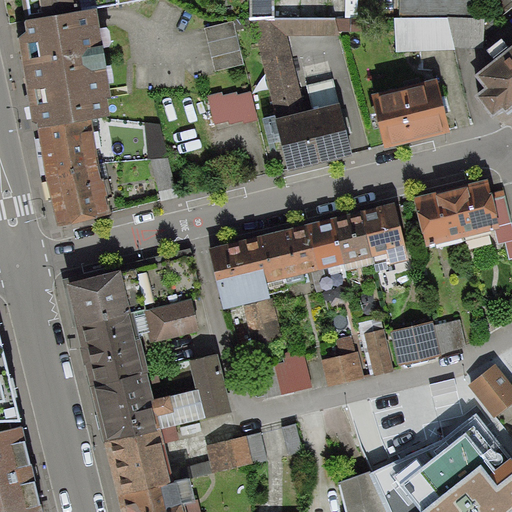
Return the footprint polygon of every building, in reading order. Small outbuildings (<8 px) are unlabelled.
[(79,15),(75,0),(25,0),(29,22),(79,15)] [(115,0),(75,0),(79,15),(95,11),(117,7),(115,0)] [(471,0),(394,0),(394,23),(446,22),(471,22),(471,0)] [(511,0),(502,0),(511,11),(511,0)] [(42,127),(89,119),(109,114),(106,98),(110,97),(101,48),(106,48),(111,42),(105,26),(100,26),(95,11),(79,15),(29,22),(26,22),(31,43),(26,49),(42,127)] [(324,22),(246,22),(275,122),(269,124),(280,176),(348,161),(329,83),(303,89),(311,115),(302,117),(281,39),(325,40),(324,22)] [(446,22),(394,23),(388,22),(391,57),(454,55),(452,46),(446,22)] [(446,22),(452,46),(488,44),(486,23),(471,22),(446,22)] [(511,49),(507,53),(500,44),(482,58),(488,66),(470,80),(481,94),(471,102),(487,122),(498,113),(501,117),(511,107),(511,49)] [(433,84),(367,101),(380,154),(447,137),(433,84)] [(220,85),(206,89),(213,119),(227,116),(227,118),(242,115),(242,119),(256,116),(250,88),(238,91),(237,87),(221,91),(220,85)] [(42,127),(52,177),(96,166),(91,128),(89,119),(42,127)] [(161,145),(143,147),(144,163),(147,163),(163,162),(161,145)] [(163,162),(147,163),(157,204),(172,198),(163,162)] [(58,219),(70,224),(110,214),(105,195),(112,193),(108,177),(99,179),(96,166),(52,177),(58,219)] [(488,185),(451,193),(462,240),(498,231),(488,185)] [(451,193),(414,201),(425,248),(462,240),(451,193)] [(390,203),(360,210),(371,254),(400,247),(390,203)] [(360,210),(331,217),(341,261),(371,254),(360,210)] [(331,217),(301,224),(312,268),(341,261),(331,217)] [(301,224),(272,231),(283,275),(312,268),(301,224)] [(272,231),(243,238),(253,282),(283,275),(272,231)] [(243,238),(213,245),(224,289),(253,282),(243,238)] [(59,279),(70,325),(131,310),(119,263),(59,279)] [(70,325),(98,439),(158,422),(131,310),(70,325)] [(0,402),(14,399),(0,340),(0,402)] [(511,511),(511,447),(476,406),(420,449),(381,466),(421,511),(511,511)] [(0,427),(8,425),(6,413),(0,413),(0,427)] [(183,511),(158,422),(98,439),(118,511),(183,511)] [(8,425),(0,427),(0,511),(40,511),(18,423),(8,425)]
